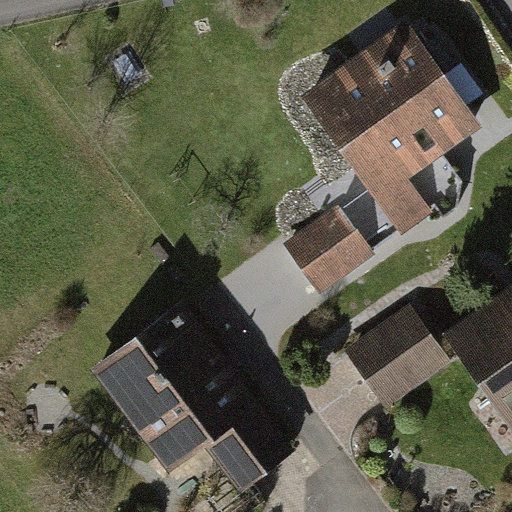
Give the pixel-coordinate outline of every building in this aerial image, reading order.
[(408,17),(303,91),(371,187),(395,221),(402,231),(404,234),(435,213),(433,209),(410,177),(445,152),(484,125),(408,17)] [(321,291),(375,253),(374,251),(367,241),(343,207),(340,204),(286,242),(321,291)] [(511,282),(445,330),(511,424),(511,282)] [(183,297),(91,366),(170,471),(206,444),(242,491),(298,449),(183,297)] [(412,303),(346,349),(388,409),(454,362),(412,303)]
